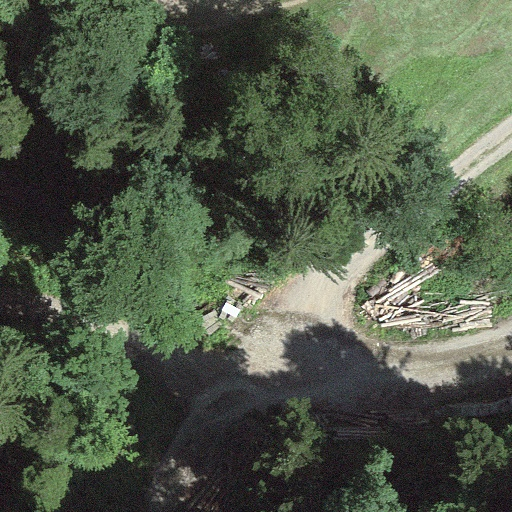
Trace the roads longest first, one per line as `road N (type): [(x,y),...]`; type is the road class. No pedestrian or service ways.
road 1 (track): [(0,302),(170,357),(236,353),(310,314)]
road 2 (track): [(310,314),(320,278),(511,129)]
road 3 (track): [(310,314),(323,343),(370,363),(485,354),(511,344)]
